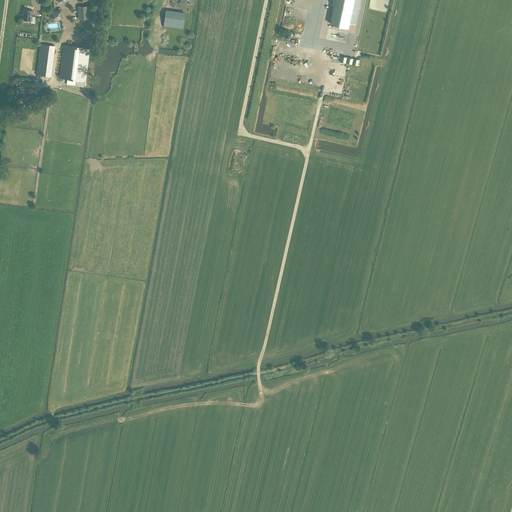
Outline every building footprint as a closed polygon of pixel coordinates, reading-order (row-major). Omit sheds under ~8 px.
[(358,0),(357,8),(360,8),(360,10),(358,10),(355,25),(375,30),(381,0),(358,0)] [(78,19),(88,18),(88,6),(78,7),(78,19)] [(23,19),(24,19),(31,20),(30,23),(35,24),(35,17),(32,16),(33,10),(24,9),(23,16),(24,16),(23,19)] [(62,19),(62,9),(52,10),(53,19),(62,19)] [(183,29),(185,14),(165,11),(163,26),(183,29)] [(50,77),(54,52),(55,46),(40,44),(36,75),(50,77)] [(85,82),(89,52),(89,48),(63,45),(62,52),(59,78),(85,82)]
